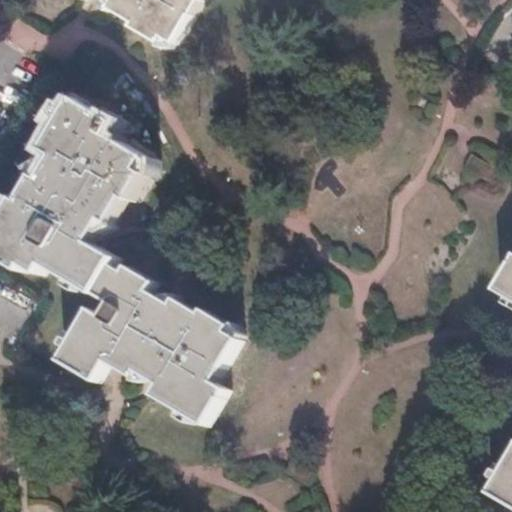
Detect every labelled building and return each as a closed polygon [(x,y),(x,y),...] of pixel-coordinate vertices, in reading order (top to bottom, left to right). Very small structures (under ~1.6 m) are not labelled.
[(103,0),(110,8),(114,7),(117,1),(115,0),(103,0)] [(115,0),(117,1),(114,7),(140,21),(137,27),(162,41),(165,36),(178,43),(202,1),(199,0),(115,0)] [(175,49),(178,43),(165,36),(162,41),(162,48),(175,49)] [(91,51),(82,65),(75,77),(90,86),(106,61),(91,51)] [(438,63),(444,67),(451,55),(446,52),(438,63)] [(413,106),(420,109),(426,99),(420,95),(413,106)] [(115,360),(139,374),(142,369),(155,376),(168,384),(161,395),(187,410),(199,417),(212,424),(232,390),(219,383),(245,339),(233,332),(236,326),(211,311),(208,317),(182,301),(179,306),(168,300),(155,292),(160,283),(135,268),(132,273),(129,279),(115,271),(119,265),(123,258),(96,243),(104,231),(111,219),(117,223),(132,198),(136,201),(151,176),(145,173),(153,160),(127,145),(115,137),(122,126),(82,102),(75,113),(68,125),(53,151),(63,157),(56,168),(48,182),(43,178),(28,203),(24,200),(8,225),(2,237),(0,240),(0,253),(28,271),(31,266),(46,275),(53,264),(78,279),(91,287),(120,304),(111,318),(99,311),(82,337),(76,348),(68,360),(103,381),(110,368),(115,360)] [(62,121),(68,125),(75,113),(69,109),(62,121)] [(472,155),(465,166),(487,180),(494,168),(472,155)] [(145,173),(151,176),(156,175),(156,162),(153,160),(145,173)] [(42,172),(43,178),(48,182),(56,168),(53,166),(42,172)] [(111,219),(104,231),(109,234),(119,228),(117,223),(111,219)] [(0,227),(0,236),(2,237),(8,225),(3,222),(0,227)] [(129,279),(132,273),(119,265),(115,271),(129,279)] [(314,270),(305,284),(315,290),(323,275),(314,270)] [(511,275),(503,291),(511,296),(511,461),(509,467),(501,480),(494,492),(511,503),(511,275)] [(87,293),(91,287),(78,279),(74,285),(87,293)] [(179,306),(182,301),(182,295),(171,295),(168,300),(179,306)] [(233,332),(245,339),(247,335),(240,324),(236,326),(233,332)] [(69,344),(76,348),(82,337),(77,333),(69,344)] [(151,382),(155,376),(142,369),(139,374),(141,380),(146,381),(151,382)] [(199,417),(187,410),(183,417),(196,424),(199,417)] [(314,473),(294,462),(290,460),(289,464),(284,471),(308,484),(314,473)] [(495,476),(501,480),(509,467),(503,464),(495,476)]
